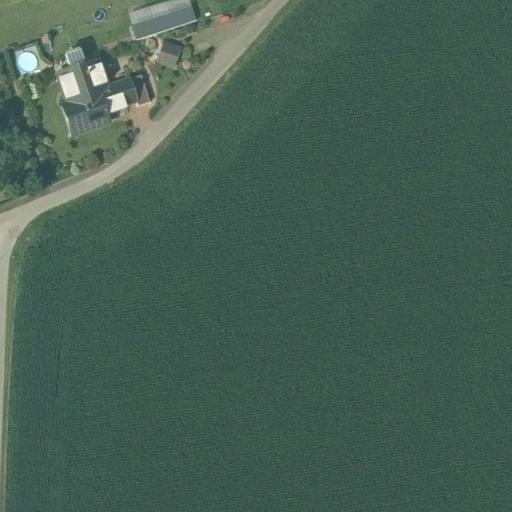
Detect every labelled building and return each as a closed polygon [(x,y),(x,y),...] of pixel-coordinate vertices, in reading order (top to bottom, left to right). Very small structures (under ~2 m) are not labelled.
[(132,27),(167,16),(163,3),(128,14),(132,27)] [(167,16),(132,27),(137,41),(194,22),(190,8),(167,16)] [(180,51),(166,45),(160,62),(174,67),(180,51)] [(103,113),(124,106),(118,85),(95,93),(86,66),(65,73),(75,103),(63,108),(72,135),(107,123),(103,113)] [(53,76),(63,108),(75,103),(65,73),(53,76)] [(124,106),(135,102),(130,86),(129,81),(118,85),(124,106)] [(141,83),(130,86),(135,102),(137,107),(147,104),(141,83)]
